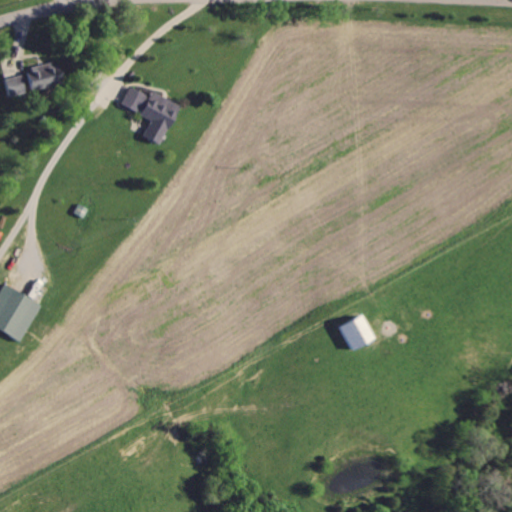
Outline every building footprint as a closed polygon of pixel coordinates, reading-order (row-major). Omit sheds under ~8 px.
[(25,67),(30,91),(64,83),(58,60),(25,67)] [(4,76),(9,96),(27,91),(22,71),(14,73),(4,76)] [(134,86),(128,96),(123,104),(149,119),(139,135),(161,147),(185,106),(157,89),(152,97),(134,86)] [(5,282),(0,290),(0,330),(20,342),(42,303),(5,282)] [(338,326),(352,351),(377,337),(364,312),(338,326)]
